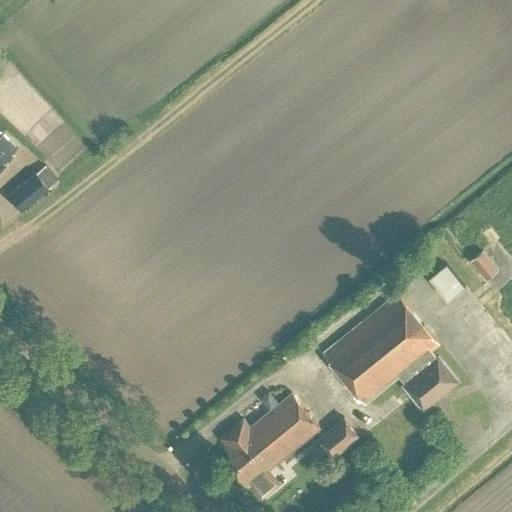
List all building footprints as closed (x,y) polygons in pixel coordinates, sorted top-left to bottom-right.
[(0,168),(13,154),(0,142),(0,168)] [(20,210),(48,187),(35,170),(7,193),(20,210)] [(498,268),(483,248),(471,258),(486,278),(498,268)] [(432,274),(450,297),(468,283),(449,260),(432,274)] [(437,357),(430,349),(439,342),(396,291),(322,352),(365,404),(399,376),(405,383),(404,384),(423,407),(457,379),(438,356),(437,357)] [(270,466),(321,425),(292,390),(245,428),(239,420),(221,435),(227,443),(226,444),(233,452),(227,457),(248,484),(251,481),(262,495),(281,480),(270,466)] [(343,417),(317,438),(332,457),(358,436),(343,417)]
